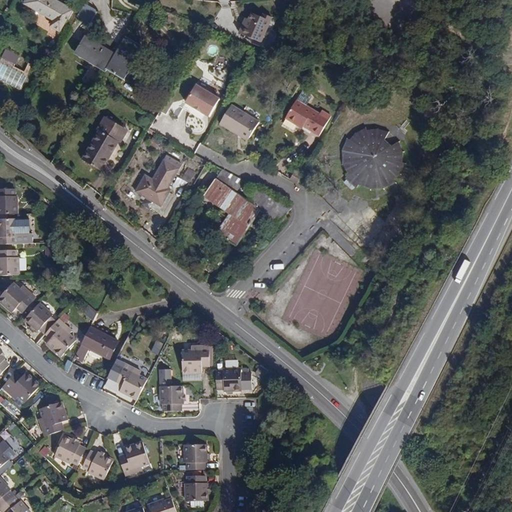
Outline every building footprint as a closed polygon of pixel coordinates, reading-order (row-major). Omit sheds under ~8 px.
[(27,0),(26,3),(56,20),(52,27),(60,31),(72,10),(54,0),(27,0)] [(240,34),(262,43),(273,18),(264,14),(263,18),(252,13),(249,20),(246,19),(240,34)] [(85,36),(76,52),(106,70),(116,54),(85,36)] [(126,37),(116,54),(106,70),(124,81),(137,59),(135,57),(142,46),(126,37)] [(5,50),(0,63),(0,65),(10,69),(6,80),(18,84),(27,59),(5,50)] [(105,72),(106,70),(76,52),(75,54),(105,72)] [(220,100),(197,86),(186,104),(194,108),(209,118),(220,100)] [(319,133),(330,114),(320,108),(319,112),(296,99),(285,117),(297,124),(298,122),(303,125),(319,133)] [(194,108),(186,104),(183,109),(191,114),(194,108)] [(220,123),(233,131),(235,128),(249,137),(259,121),(232,104),(220,123)] [(115,139),(122,127),(106,117),(98,130),(100,131),(83,160),(101,171),(118,141),(115,139)] [(401,140),(391,147),(385,142),(390,131),(389,130),(388,133),(379,129),(379,126),(378,126),(377,128),(368,129),(367,125),(366,125),(366,128),(358,133),(356,132),(355,133),(356,134),(352,140),(348,138),(347,139),(349,140),(343,150),(341,150),(341,151),(343,151),(342,163),(340,163),(340,164),(342,164),(348,175),(345,178),(346,179),(344,182),(352,189),(355,186),(356,188),(359,183),(371,188),(371,190),(372,190),(372,188),(384,187),(385,189),(386,189),(385,187),(395,182),(397,184),(398,183),(395,179),(401,175),(402,176),(403,175),(402,174),(407,164),(409,165),(409,164),(404,162),(404,152),(406,152),(406,151),(404,151),(400,143),(402,141),(401,140)] [(128,130),(122,127),(115,139),(118,141),(120,143),(128,130)] [(249,137),(235,128),(233,131),(248,140),(249,137)] [(153,138),(150,143),(157,147),(160,142),(153,138)] [(186,157),(171,148),(153,180),(148,177),(145,178),(144,177),(136,192),(161,207),(170,192),(171,190),(168,188),(186,157)] [(219,176),(229,183),(233,175),(223,170),(219,176)] [(291,178),(298,182),(301,176),(294,172),(291,178)] [(233,175),(229,183),(239,189),(244,181),(233,175)] [(248,201),(215,179),(203,197),(204,197),(206,195),(233,214),(231,216),(221,231),(219,233),(217,231),(217,232),(237,246),(237,245),(236,244),(252,221),(250,220),(258,209),(260,210),(270,196),(256,188),(248,201)] [(0,214),(7,214),(17,214),(16,196),(14,196),(14,190),(0,190),(0,214)] [(172,194),(170,192),(161,207),(164,208),(172,194)] [(270,196),(260,210),(269,217),(278,223),(292,209),(270,196)] [(250,220),(252,221),(260,210),(258,209),(250,220)] [(0,244),(16,244),(15,237),(17,237),(17,234),(29,234),(29,220),(17,220),(17,219),(7,219),(0,219),(0,244)] [(0,275),(19,275),(18,257),(15,258),(15,251),(0,251),(0,275)] [(24,314),(25,313),(35,301),(37,299),(24,287),(21,291),(14,285),(0,301),(14,314),(18,310),(24,314)] [(39,304),(35,301),(25,313),(29,316),(39,304)] [(46,334),(57,321),(52,317),(53,315),(39,304),(29,316),(26,320),(32,325),(37,330),(39,331),(40,330),(46,334)] [(88,305),(82,314),(92,321),(98,313),(88,305)] [(60,318),(57,321),(46,334),(52,339),(48,344),(63,358),(78,340),(71,334),(74,331),(60,318)] [(89,351),(109,360),(118,343),(91,329),(76,358),(83,362),(89,351)] [(193,346),(184,346),(185,369),(205,368),(205,361),(212,361),(211,340),(193,341),(193,346)] [(156,341),(151,353),(159,355),(163,344),(156,341)] [(140,372),(124,364),(115,382),(121,385),(118,390),(136,400),(146,381),(138,377),(140,372)] [(217,364),(217,385),(226,385),(226,391),(245,391),(245,388),(245,373),(245,368),(235,369),(235,364),(217,364)] [(18,395),(26,402),(40,385),(25,372),(21,377),(15,372),(2,386),(15,398),(18,395)] [(185,404),(184,401),(185,395),(184,387),(172,387),(163,387),(163,404),(165,404),(165,411),(183,411),(183,404),(185,404)] [(45,434),(63,428),(61,422),(68,420),(62,400),(40,407),(43,416),(39,417),(45,434)] [(71,462),(72,460),(78,463),(80,461),(85,450),(86,448),(80,445),(81,443),(79,442),(73,439),(66,436),(56,454),(71,462)] [(142,465),(150,462),(143,441),(124,448),(126,453),(120,455),(126,474),(143,469),(142,465)] [(0,469),(13,458),(1,445),(0,445),(0,469)] [(209,454),(208,447),(187,447),(187,464),(190,464),(190,472),(206,471),(207,464),(209,464),(209,461),(209,454)] [(86,464),(91,453),(85,450),(80,461),(86,464)] [(90,472),(105,479),(115,460),(108,456),(103,454),(100,452),(98,454),(92,451),(91,453),(86,464),(84,466),(91,469),(90,472)] [(0,502),(4,507),(16,496),(11,491),(12,489),(1,475),(0,476),(0,502)] [(190,485),(188,485),(188,503),(210,502),(209,494),(209,488),(209,484),(207,484),(207,477),(190,477),(190,485)] [(16,496),(4,507),(8,511),(7,511),(33,511),(22,499),(20,501),(16,496)] [(177,511),(173,499),(167,501),(166,498),(150,504),(152,511),(177,511)]
